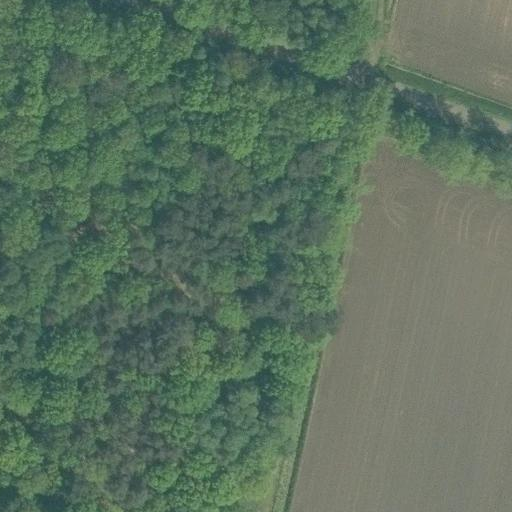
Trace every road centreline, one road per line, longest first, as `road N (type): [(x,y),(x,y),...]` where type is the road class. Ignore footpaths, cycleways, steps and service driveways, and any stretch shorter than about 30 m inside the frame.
road 1 (unclassified): [(511,130),(139,0)]
road 2 (track): [(0,381),(130,511)]
